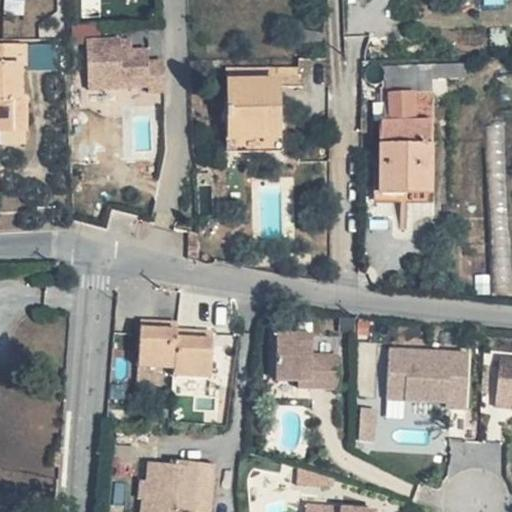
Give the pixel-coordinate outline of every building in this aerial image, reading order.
[(33,45),(0,43),(0,132),(25,135),(33,45)] [(110,47),(77,48),(78,97),(138,95),(137,101),(154,102),(153,71),(138,71),(138,59),(111,60),(110,47)] [(297,78),(296,65),(224,67),(222,147),(234,147),(279,147),(278,87),(285,87),(301,86),(300,78),(297,78)] [(385,101),(429,102),(428,76),(385,76),(385,101)] [(288,147),(285,87),(278,87),(279,147),(234,147),(234,158),(286,158),(288,147)] [(373,162),(425,162),(425,140),(429,138),(429,102),(385,101),(375,101),(373,162)] [(511,106),(499,106),(501,146),(511,145),(511,106)] [(25,135),(0,132),(0,148),(24,150),(25,135)] [(511,145),(501,146),(501,161),(511,160),(511,145)] [(425,162),(373,162),(372,208),(424,209),(425,162)] [(174,325),(135,322),(133,360),(172,363),(172,370),(205,373),(208,332),(174,330),(174,325)] [(313,332),(280,332),(279,377),(299,377),(312,378),(312,386),(342,387),(343,353),(312,352),(313,332)] [(470,353),(390,349),(388,396),(448,398),(447,406),(467,407),(470,353)] [(511,357),(503,357),(498,398),(511,398),(511,357)] [(312,378),(299,377),(299,385),(312,386),(312,378)] [(194,511),(195,508),(198,460),(169,459),(168,466),(143,464),(142,482),(138,482),(138,501),(143,502),(142,511),(194,511)] [(213,461),(198,460),(195,508),(210,509),(213,461)] [(310,501),(308,511),(379,511),(380,508),(310,501)]
